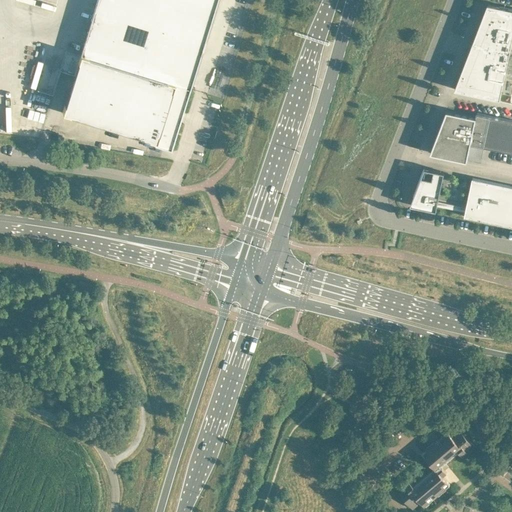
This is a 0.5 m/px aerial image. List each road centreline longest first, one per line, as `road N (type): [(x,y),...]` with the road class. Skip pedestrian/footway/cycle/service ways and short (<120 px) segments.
road 1 (unclassified): [(454,0),(378,205),(390,221),(511,247)]
road 2 (secondary): [(268,268),(353,0)]
road 3 (secondary): [(329,0),(243,260)]
road 4 (tertiary): [(260,289),(511,356)]
road 5 (tertiary): [(511,336),(268,268)]
road 6 (tertiary): [(243,260),(0,217)]
road 7 (tertiary): [(0,227),(76,238),(237,281)]
road 8 (secondary): [(237,281),(159,511)]
road 9 (secondary): [(183,511),(260,289)]
road 10 (unclassified): [(113,511),(113,478),(90,437),(0,390)]
road 11 (residential): [(178,190),(0,159)]
